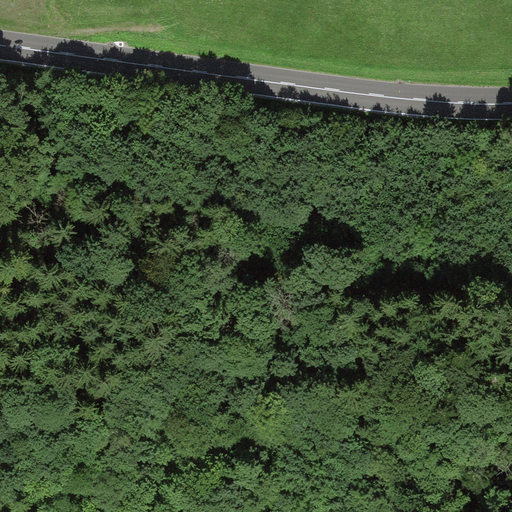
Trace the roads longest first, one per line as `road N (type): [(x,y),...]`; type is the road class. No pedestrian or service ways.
road 1 (tertiary): [(511,104),(379,96),(0,45)]
road 2 (track): [(0,254),(116,277),(299,278),(511,297)]
